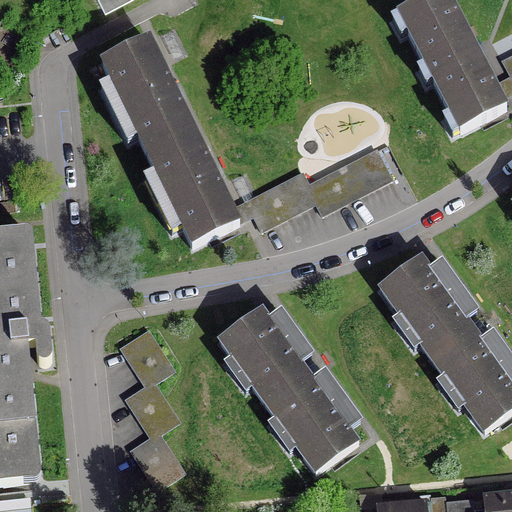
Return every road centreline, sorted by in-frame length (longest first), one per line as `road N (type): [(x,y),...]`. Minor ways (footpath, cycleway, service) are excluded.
road 1 (residential): [(511,156),(412,216),(309,257),(74,304)]
road 2 (residential): [(74,304),(52,79),(61,58),(173,0)]
road 3 (residential): [(93,511),(74,304)]
